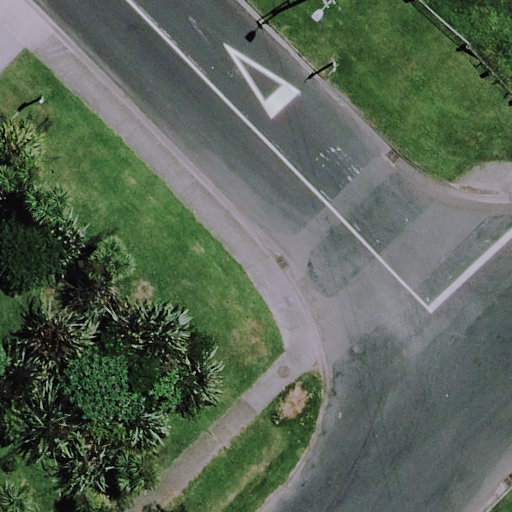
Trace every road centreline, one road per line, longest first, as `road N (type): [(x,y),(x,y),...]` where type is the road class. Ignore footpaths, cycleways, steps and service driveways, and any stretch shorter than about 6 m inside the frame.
road 1 (residential): [(125,0),(489,376)]
road 2 (residential): [(352,511),(489,376)]
